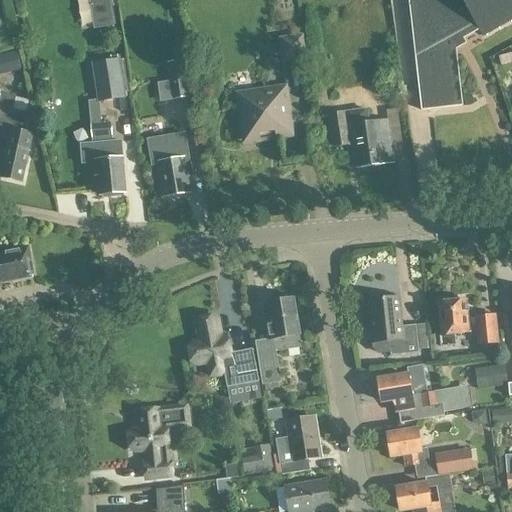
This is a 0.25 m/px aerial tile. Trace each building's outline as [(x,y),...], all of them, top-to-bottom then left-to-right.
[(109,0),(86,0),(90,27),(113,24),(109,0)] [(482,36),(511,19),(511,0),(409,0),(422,112),(462,107),(454,43),(478,30),(482,36)] [(0,46),(12,43),(8,30),(0,31),(0,46)] [(282,62),(306,59),(303,35),(279,38),(282,62)] [(124,98),(118,57),(112,58),(113,62),(94,65),(99,102),(124,98)] [(0,61),(0,72),(18,70),(16,58),(0,61)] [(170,80),(156,80),(158,102),(171,101),(170,80)] [(186,99),(183,81),(172,83),(174,101),(186,99)] [(287,86),(235,93),(242,145),(294,138),(287,86)] [(8,147),(1,178),(22,183),(30,152),(29,152),(33,135),(23,133),(28,115),(12,111),(15,99),(2,96),(0,95),(0,126),(10,128),(12,131),(8,147)] [(333,148),(354,145),(357,169),(395,164),(388,121),(368,124),(366,112),(329,118),(333,148)] [(98,176),(100,196),(111,195),(111,198),(123,197),(123,193),(126,193),(121,142),(108,143),(107,137),(112,137),(110,124),(92,126),(93,139),(96,138),(97,144),(81,146),(83,163),(93,162),(95,176),(98,176)] [(159,138),(179,136),(178,124),(158,126),(159,138)] [(158,163),(164,197),(190,193),(188,177),(192,177),(187,149),(163,153),(164,162),(158,163)] [(0,287),(1,287),(0,282),(30,277),(29,274),(32,274),(27,249),(0,253),(0,287)] [(281,299),(279,302),(267,304),(271,325),(266,326),(269,340),(273,339),(275,352),(301,348),(299,335),(294,300),(289,301),(287,298),(281,299)] [(399,298),(368,300),(372,351),(380,357),(418,353),(416,325),(402,327),(399,298)] [(467,312),(469,310),(468,304),(466,303),(466,300),(438,303),(441,335),(439,335),(440,347),(456,345),(455,334),(469,333),(467,312)] [(476,317),(479,345),(498,343),(495,316),(476,317)] [(216,317),(196,321),(200,343),(194,344),(190,349),(192,361),(198,364),(208,362),(210,376),(239,371),(241,378),(257,375),(253,350),(236,353),(236,355),(230,356),(226,337),(220,339),(216,317)] [(270,352),(258,354),(257,349),(256,349),(262,386),(280,383),(276,358),(272,359),(270,352)] [(475,369),(478,391),(508,386),(505,365),(475,369)] [(382,402),(395,399),(397,412),(416,409),(418,421),(445,417),(444,414),(466,410),(462,388),(423,395),(422,394),(412,396),(408,375),(378,380),(382,402)] [(188,426),(186,407),(137,412),(139,430),(129,431),(125,436),(126,447),(132,451),(145,450),(146,464),(144,464),(145,479),(172,476),(170,462),(169,461),(166,428),(188,426)] [(310,471),(308,459),(320,457),(314,418),(287,422),(294,461),(280,464),(282,475),(310,471)] [(418,430),(388,435),(391,456),(404,454),(406,466),(429,463),(427,449),(421,450),(418,430)] [(436,460),(439,477),(449,475),(449,476),(475,471),(471,449),(435,455),(436,460)] [(431,504),(428,489),(437,487),(438,497),(452,495),(449,476),(449,475),(439,477),(425,479),(426,484),(397,489),(400,511),(413,508),(413,511),(440,511),(439,503),(431,504)] [(285,488),(289,511),(301,511),(329,507),(324,481),(285,488)] [(184,511),(184,486),(156,490),(156,511),(184,511)]
